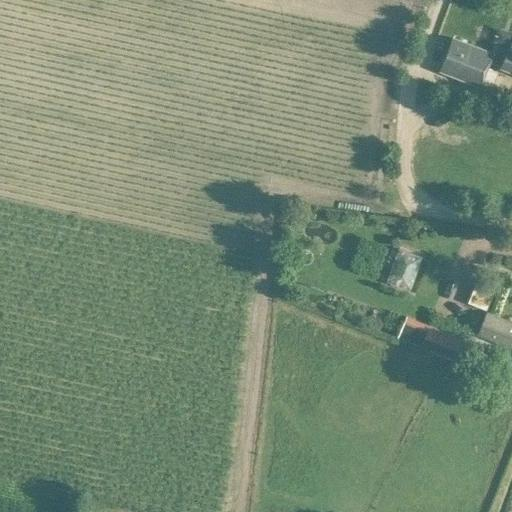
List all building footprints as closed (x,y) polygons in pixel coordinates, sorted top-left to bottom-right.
[(451,37),(438,70),(479,85),(492,53),(451,37)] [(511,51),(508,49),(501,67),(511,71),(511,51)] [(415,282),(417,253),(394,251),(391,280),(415,282)] [(511,357),(509,365),(511,365),(511,323),(487,314),(479,334),(511,347),(511,357)] [(429,326),(420,347),(463,366),(472,345),(429,326)]
